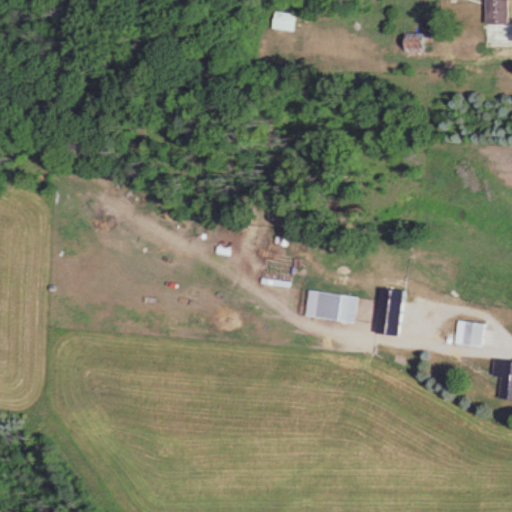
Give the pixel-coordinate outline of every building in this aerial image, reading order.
[(511,25),(511,0),(493,0),(494,25),(511,25)] [(277,30),(300,30),(300,13),(277,13),(277,30)] [(434,34),(412,34),(412,51),(434,51),(434,34)] [(413,291),(385,288),(380,334),(408,337),(413,291)] [(364,297),(338,293),(335,319),(361,323),(364,297)] [(491,324),(462,321),(459,344),(489,348),(491,324)] [(502,400),(511,401),(511,361),(507,360),(502,400)]
